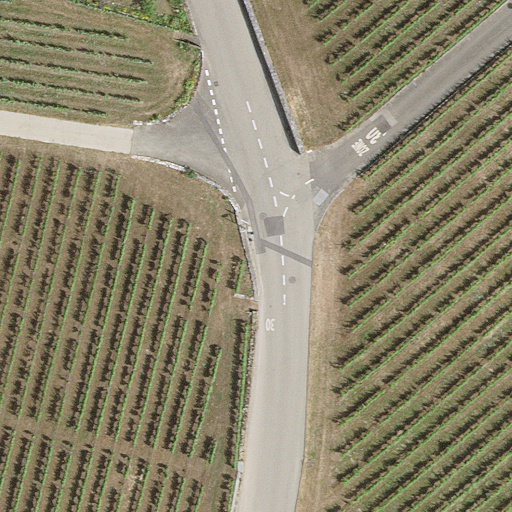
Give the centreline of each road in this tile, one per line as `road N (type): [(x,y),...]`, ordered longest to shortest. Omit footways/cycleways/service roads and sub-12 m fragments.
road 1 (residential): [(277,511),(292,342),(282,210),(214,0)]
road 2 (track): [(0,125),(269,167)]
road 3 (motorway): [(0,137),(116,0)]
